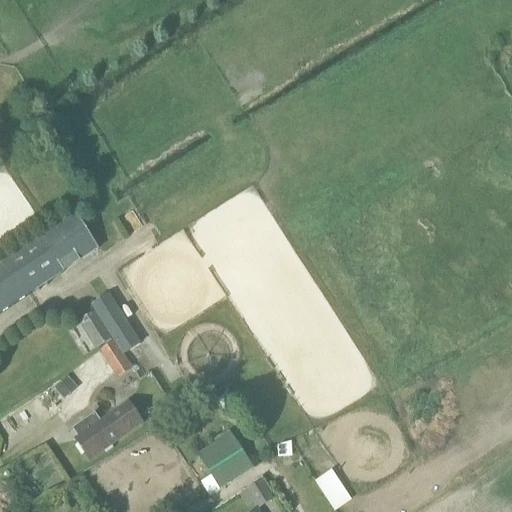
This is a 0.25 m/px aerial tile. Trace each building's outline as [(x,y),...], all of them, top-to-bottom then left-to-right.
[(73,213),(0,261),(0,314),(63,272),(58,265),(74,254),(92,242),(80,225),(73,213)] [(109,296),(91,307),(95,313),(112,340),(114,342),(114,343),(121,354),(123,357),(141,345),(109,296)] [(109,362),(107,363),(109,366),(115,375),(129,366),(123,357),(121,354),(109,362)] [(68,378),(59,385),(68,397),(78,389),(68,378)] [(77,439),(91,459),(124,437),(144,423),(129,402),(113,413),(100,423),(94,414),(73,429),(78,438),(77,439)] [(326,424),(315,431),(321,441),(332,435),(326,424)] [(314,434),(296,443),(303,457),(321,448),(314,434)] [(232,440),(220,448),(219,447),(200,459),(213,479),(206,483),(213,494),(221,489),(222,490),(252,470),(232,440)] [(270,494),(263,482),(249,491),(256,503),(270,494)]
